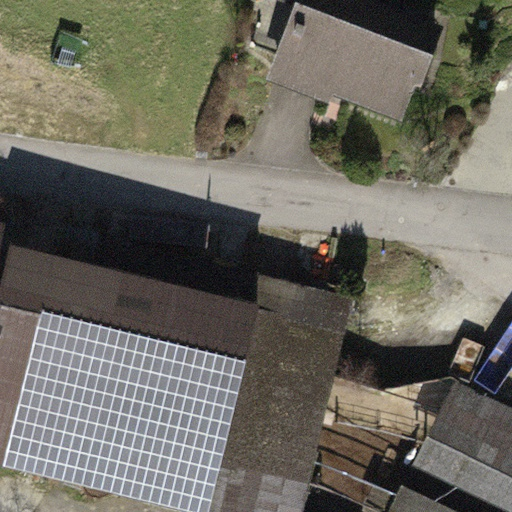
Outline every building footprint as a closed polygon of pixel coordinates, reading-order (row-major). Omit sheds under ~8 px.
[(293,0),(307,5),(279,78),(328,96),(332,86),(401,112),(415,75),(420,77),(438,29),(361,0),(293,0)] [(63,259),(259,307),(209,510),(219,511),(302,511),(355,296),(68,231),(63,259)] [(15,246),(0,241),(0,459),(209,510),(259,307),(63,259),(15,246)] [(511,405),(459,380),(445,408),(511,440),(511,405)] [(427,444),(511,485),(511,440),(445,408),(427,444)] [(511,485),(427,444),(418,464),(511,509),(511,485)] [(392,511),(461,511),(406,485),(392,511)]
